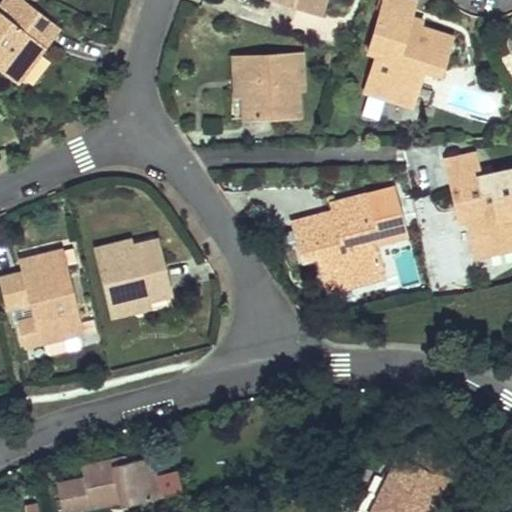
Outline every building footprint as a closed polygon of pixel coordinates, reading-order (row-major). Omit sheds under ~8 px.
[(20,0),(12,0),(5,11),(37,37),(49,21),(20,0)] [(281,0),(325,13),(329,0),(281,0)] [(380,58),(370,94),(414,107),(425,71),(443,76),(455,40),(421,29),(417,42),(407,39),(413,20),(418,3),(407,0),(389,0),(372,56),(380,58)] [(0,15),(0,64),(20,81),(44,50),(17,29),(13,34),(8,30),(12,25),(0,15)] [(413,20),(407,39),(417,42),(421,29),(423,23),(413,20)] [(247,99),(248,119),(303,117),(302,89),(308,89),(306,56),(238,59),(239,83),(246,82),(247,99)] [(239,83),(240,99),(247,99),(246,82),(239,83)] [(375,122),(380,103),(365,99),(360,117),(375,122)] [(475,153),(445,159),(458,219),(467,218),(474,254),(511,245),(511,169),(480,176),(475,153)] [(375,242),(384,239),(406,232),(392,184),(369,191),(333,203),(336,214),(327,217),(326,211),(305,217),(318,258),(325,279),(353,270),(357,284),(384,275),(375,242)] [(292,221),(305,262),(318,258),(305,217),(292,221)] [(137,236),(100,245),(116,312),(137,307),(135,300),(150,296),(173,291),(160,238),(139,243),(137,236)] [(27,342),(82,328),(62,248),(22,258),(25,271),(3,277),(10,307),(32,301),(36,316),(22,320),(27,342)] [(325,279),(329,293),(357,284),(353,270),(325,279)] [(150,296),(135,300),(137,307),(153,303),(150,296)] [(375,474),(356,511),(417,511),(415,510),(418,504),(429,510),(444,479),(453,484),(461,467),(418,446),(411,462),(397,455),(385,480),(375,474)] [(126,454),(112,457),(114,463),(128,460),(126,454)] [(83,478),(56,485),(62,511),(69,511),(119,500),(120,505),(160,496),(150,455),(128,460),(114,463),(112,457),(80,465),(83,478)] [(317,483),(304,490),(311,501),(323,495),(317,483)] [(304,490),(291,497),(298,508),(311,501),(304,490)] [(37,511),(34,498),(23,500),(25,511),(37,511)]
